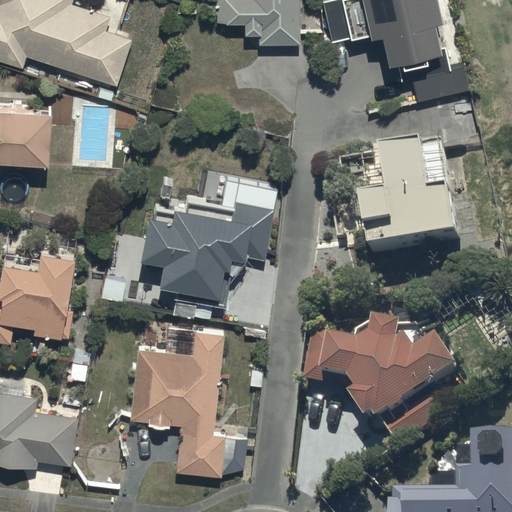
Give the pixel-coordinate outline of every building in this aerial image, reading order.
[(0,0),(0,59),(20,66),(24,54),(116,83),(130,37),(105,29),(110,12),(72,0),(0,0)] [(298,41),(297,0),(215,0),(215,19),(243,19),(243,30),(258,30),(258,41),(298,41)] [(321,0),(329,36),(367,29),(367,32),(379,29),(384,57),(393,55),(398,77),(449,66),(444,40),(437,42),(432,16),(437,15),(433,0),(321,0)] [(0,156),(48,159),(51,105),(0,101),(0,156)] [(362,204),(369,253),(460,239),(445,142),(379,152),(387,200),(362,204)] [(187,200),(185,208),(175,206),(174,213),(156,210),(154,220),(150,220),(142,264),(165,268),(161,289),(224,301),(232,262),(245,264),(247,258),(265,261),(279,186),(227,176),(221,207),(187,200)] [(34,263),(0,259),(0,340),(10,342),(13,320),(32,323),(30,331),(71,336),(75,307),(67,306),(74,251),(36,247),(34,263)] [(405,407),(456,371),(438,340),(413,354),(405,340),(396,344),(400,326),(371,321),(368,339),(313,329),(304,382),(354,392),(355,394),(351,397),(366,423),(373,419),(377,425),(382,421),(397,446),(445,415),(431,397),(409,413),(405,407)] [(190,352),(135,347),(127,419),(180,424),(175,469),(222,474),(226,433),(212,431),(222,333),(192,329),(190,352)] [(0,459),(35,466),(37,456),(70,461),(78,416),(34,408),(36,393),(2,388),(3,381),(0,380),(0,459)] [(386,499),(386,511),(511,511),(511,434),(472,435),(472,473),(457,474),(457,489),(395,489),(395,499),(386,499)]
